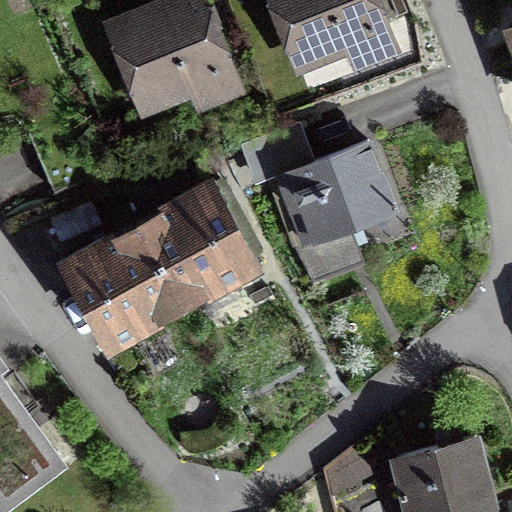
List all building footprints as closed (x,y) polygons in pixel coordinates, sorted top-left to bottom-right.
[(211,0),(135,0),(102,13),(140,112),(191,93),(197,109),(246,90),(211,0)] [(268,0),(295,69),(347,49),(354,65),(405,46),(387,0),(268,0)] [(511,9),(500,14),(511,43),(511,9)] [(285,194),(276,198),(293,242),(298,241),(312,279),(366,258),(351,218),(397,200),(370,129),(312,151),(300,119),(241,141),(255,179),(276,171),(285,194)] [(264,255),(213,161),(169,185),(97,224),(56,246),(107,340),(264,255)] [(0,508),(69,457),(2,368),(9,363),(3,354),(0,350),(0,508)] [(479,422),(387,447),(405,511),(498,511),(495,497),(499,496),(479,422)]
